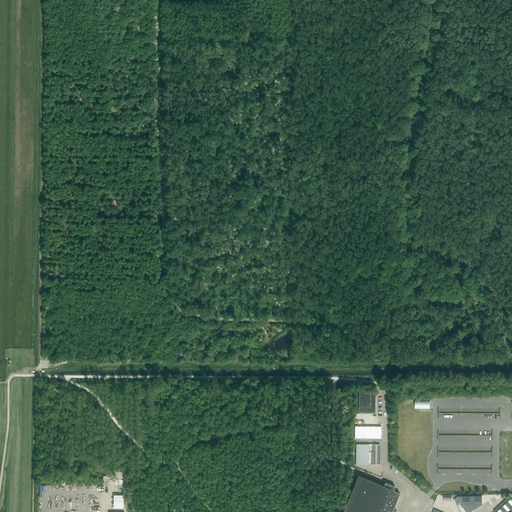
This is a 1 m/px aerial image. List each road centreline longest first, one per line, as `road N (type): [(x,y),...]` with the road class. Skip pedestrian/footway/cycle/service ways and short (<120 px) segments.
road 1 (track): [(41,365),(511,366)]
road 2 (track): [(39,366),(43,0)]
road 3 (track): [(179,308),(195,317),(330,321),(415,302),(511,301)]
road 4 (track): [(159,0),(162,277),(179,308)]
road 5 (track): [(415,302),(406,172),(434,0)]
